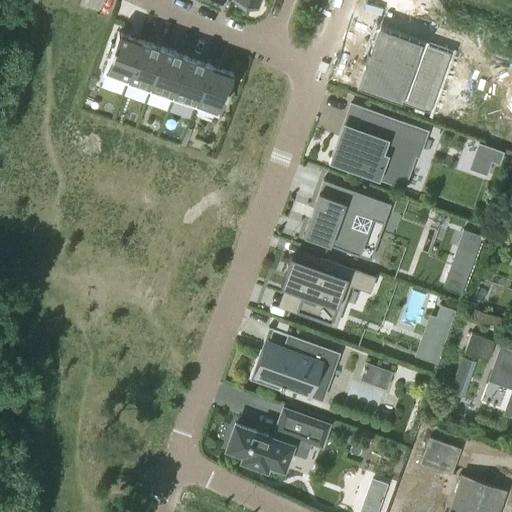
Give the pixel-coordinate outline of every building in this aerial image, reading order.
[(356,83),(431,110),(452,53),(377,26),(356,83)] [(121,81),(126,82),(142,39),(141,39),(140,40),(118,32),(114,42),(110,40),(105,55),(109,56),(102,74),(121,81)] [(142,39),(126,82),(149,91),(164,47),(142,39)] [(164,47),(149,91),(171,99),(187,55),(164,47)] [(171,99),(194,107),(209,63),(187,55),(171,99)] [(211,64),(209,63),(194,107),(218,116),(225,98),(228,100),(233,85),(230,84),(233,73),(211,65),(211,64)] [(330,154),(327,160),(336,163),(336,162),(400,185),(412,152),(416,154),(417,154),(426,130),(364,108),(356,130),(345,126),(341,138),(338,137),(331,154),(330,154)] [(180,144),(185,145),(190,129),(186,127),(180,144)] [(474,129),(461,171),(494,181),(506,139),(474,129)] [(303,233),(302,235),(308,237),(322,242),(357,254),(364,232),(348,226),(354,210),(373,217),(383,221),(390,202),(322,178),(322,180),(303,233)] [(462,229),(456,247),(474,254),(481,235),(462,229)] [(290,254),(279,284),(297,290),(291,306),(329,319),(344,277),(365,284),(369,272),(319,254),(318,256),(322,257),(319,265),(290,254)] [(413,354),(435,362),(450,321),(428,313),(413,354)] [(281,347),(267,342),(254,378),(282,388),(283,384),(320,397),(336,352),(339,353),(339,351),(287,332),(281,347)] [(487,359),(491,346),(487,338),(470,332),(463,350),(487,359)] [(511,396),(506,412),(511,414),(511,350),(500,346),(488,378),(511,386),(511,396)] [(458,364),(472,369),(475,361),(461,355),(458,364)] [(376,384),(385,388),(392,370),(382,367),(376,384)] [(466,387),(451,382),(448,391),(462,396),(466,387)] [(277,429),(293,435),(302,438),(301,440),(306,442),(307,440),(320,444),(328,423),(283,407),(275,428),(277,429)] [(293,435),(277,429),(274,437),(267,435),(267,434),(252,428),(252,429),(234,423),(226,447),(243,453),(241,459),(265,467),(267,461),(283,467),(291,443),(290,443),(293,435)] [(419,462),(423,464),(450,474),(459,448),(428,436),(419,462)] [(461,475),(450,507),(448,511),(496,511),(504,490),(461,475)] [(375,511),(386,483),(372,478),(359,511),(375,511)]
